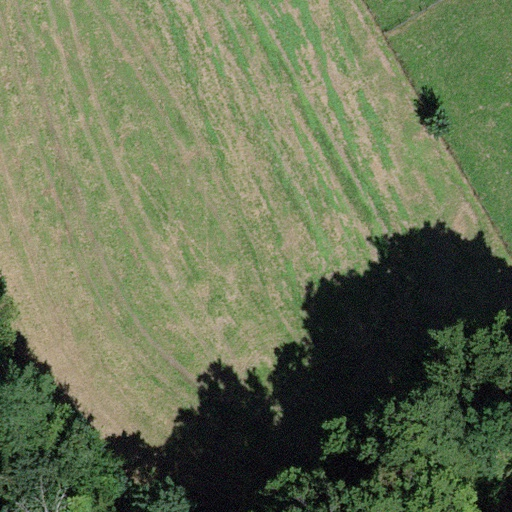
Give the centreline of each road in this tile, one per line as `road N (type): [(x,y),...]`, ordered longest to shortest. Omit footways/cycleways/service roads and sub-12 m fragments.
road 1 (track): [(362,511),(511,357)]
road 2 (track): [(0,366),(19,413),(117,511)]
